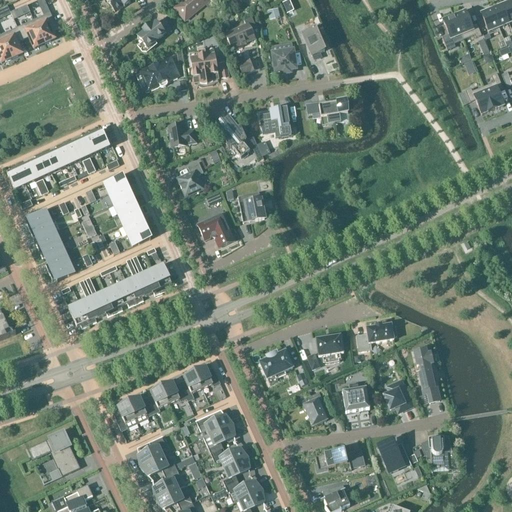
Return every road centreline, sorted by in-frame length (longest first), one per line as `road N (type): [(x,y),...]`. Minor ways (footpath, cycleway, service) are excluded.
road 1 (tertiary): [(511,173),(220,312)]
road 2 (tertiary): [(225,323),(511,187)]
road 3 (residential): [(135,117),(339,84)]
road 4 (residential): [(135,117),(203,273)]
road 5 (residential): [(281,448),(449,421)]
road 6 (residential): [(168,238),(43,295)]
road 7 (tertiary): [(204,318),(76,365)]
road 8 (residential): [(66,341),(190,286)]
road 9 (tertiary): [(82,377),(209,330)]
road 10 (residential): [(263,454),(209,330)]
road 11 (residential): [(168,238),(115,119)]
road 12 (residential): [(0,168),(115,119)]
